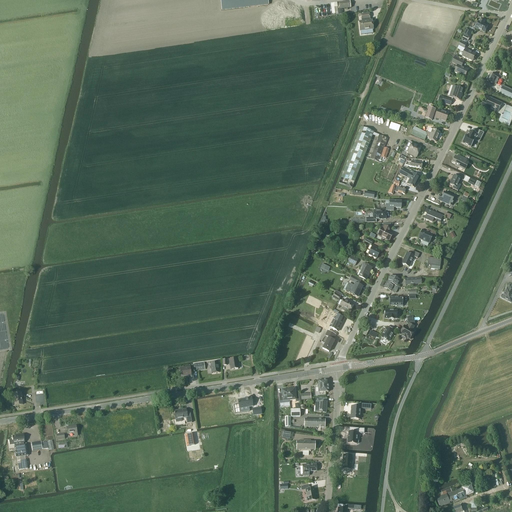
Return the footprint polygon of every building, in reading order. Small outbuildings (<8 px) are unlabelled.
[(268,0),(220,0),(222,11),(269,5),(268,0)] [(370,21),(369,15),(369,14),(361,15),(362,22),(359,22),(360,31),(373,29),(372,20),(370,21)] [(484,24),(485,20),(482,19),(480,22),(479,21),(476,28),(485,33),(486,31),(487,31),(488,30),(487,28),(488,26),(484,24)] [(467,29),(463,38),(468,41),(473,31),(468,29),(467,29)] [(459,46),(458,49),(464,52),(465,49),(467,45),(461,42),(459,46)] [(464,52),(462,56),(473,61),(476,54),(465,49),(464,52)] [(458,66),(455,71),(454,72),(465,77),(469,69),(462,66),(464,62),(454,57),(452,63),(458,66)] [(490,74),(487,80),(496,84),(497,84),(499,78),(490,74)] [(453,86),(449,96),(459,100),(463,89),(453,86)] [(439,96),(437,101),(438,101),(446,104),(450,105),(452,100),(447,98),(441,96),(439,96)] [(511,107),(503,104),(490,98),(488,102),(484,100),(481,106),(498,114),(498,113),(502,115),(499,122),(509,126),(511,118),(511,107)] [(431,120),(432,119),(436,109),(429,106),(425,118),(431,120)] [(446,121),(448,113),(437,109),(435,117),(446,121)] [(386,158),(389,149),(384,148),(388,138),(373,133),(374,132),(361,127),(338,183),(352,188),(364,157),(379,162),(381,157),(386,158)] [(436,142),(440,133),(433,129),(431,133),(428,132),(428,133),(414,127),(411,134),(425,140),(426,137),(429,138),(429,139),(436,142)] [(466,135),(462,143),(470,147),(474,140),(479,143),(484,133),(476,129),(474,133),(469,131),(467,136),(466,135)] [(421,147),(412,143),(411,144),(410,144),(409,147),(410,148),(408,153),(416,157),(421,147)] [(455,165),(463,169),(467,160),(458,156),(457,158),(455,157),(452,162),(456,163),(455,165)] [(412,174),(401,168),(398,174),(409,179),(407,184),(414,188),(420,177),(412,173),(412,174)] [(454,175),(449,184),(453,186),(452,188),(457,191),(460,185),(459,184),(461,179),(454,175)] [(395,191),(395,192),(398,193),(397,194),(400,195),(400,193),(405,194),(406,189),(396,186),(395,189),(395,191)] [(452,202),(455,196),(444,192),(442,196),(440,195),(437,200),(451,206),(453,202),(452,202)] [(386,210),(393,211),(393,208),(401,208),(401,201),(389,201),(389,202),(386,202),(386,210)] [(441,221),(443,216),(426,209),(424,213),(427,214),(424,219),(432,222),(434,218),(436,219),(436,221),(440,223),(441,221)] [(366,223),(374,223),(377,222),(377,220),(386,219),(386,212),(374,212),(374,218),(366,218),(366,223)] [(382,226),(378,235),(383,238),(385,239),(389,241),(392,234),(388,232),(390,229),(388,228),(391,224),(383,224),(382,226)] [(422,231),(418,239),(422,241),(421,244),(427,247),(428,244),(429,243),(430,244),(432,237),(436,239),(436,232),(429,229),(428,233),(422,231)] [(372,245),(368,255),(376,259),(381,251),(378,250),(379,248),(372,245)] [(407,253),(401,263),(409,267),(414,257),(417,258),(419,254),(412,251),(410,255),(410,254),(407,253)] [(351,256),(348,263),(355,266),(358,260),(351,256)] [(427,265),(431,266),(430,269),(439,270),(440,267),(441,259),(428,257),(427,265)] [(366,280),(372,268),(364,264),(358,276),(366,280)] [(397,286),(400,280),(390,275),(387,282),(397,286)] [(349,284),(346,291),(350,293),(357,297),(363,287),(359,285),(361,280),(354,277),(351,276),(349,281),(350,281),(349,283),(349,284)] [(399,287),(397,286),(387,282),(384,288),(391,291),(392,291),(396,293),(399,287)] [(511,303),(511,301),(511,286),(510,285),(508,289),(507,288),(502,299),(511,303)] [(389,297),(389,306),(402,306),(403,297),(389,297)] [(343,300),(340,305),(343,307),(342,309),(346,311),(347,309),(350,311),(354,305),(343,300)] [(385,319),(398,319),(398,314),(397,314),(397,310),(385,310),(385,319)] [(330,327),(338,331),(345,318),(337,314),(330,327)] [(412,330),(414,326),(415,325),(415,321),(413,321),(408,322),(408,327),(407,328),(404,326),(400,334),(402,335),(402,336),(406,339),(406,338),(410,340),(410,339),(412,336),(414,332),(412,330)] [(388,341),(394,331),(387,327),(381,337),(388,341)] [(328,331),(322,343),(325,344),(322,349),(329,352),(331,347),(332,347),(333,345),(334,341),(335,341),(333,340),(335,336),(327,332),(328,331)] [(231,370),(239,368),(237,359),(229,360),(231,370)] [(211,363),(211,368),(211,374),(220,373),(219,362),(211,363)] [(197,363),(193,363),(195,371),(205,369),(204,363),(198,364),(197,363)] [(181,377),(185,377),(191,376),(190,367),(180,369),(181,377)] [(318,392),(326,392),(328,392),(328,381),(327,380),(318,380),(318,392)] [(355,383),(354,392),(359,392),(359,393),(360,393),(360,396),(370,397),(371,390),(367,390),(367,384),(355,383)] [(293,388),(288,389),(289,401),(296,400),(296,402),(300,402),(298,392),(295,392),(295,389),(293,389),(293,388)] [(282,393),(279,394),(280,404),(284,403),(290,403),(289,401),(288,389),(283,389),(283,390),(282,391),(282,393)] [(15,406),(23,405),(22,393),(14,394),(15,406)] [(239,409),(253,406),(251,398),(238,400),(239,409)] [(315,413),(318,413),(326,413),(327,402),(315,401),(315,413)] [(351,406),(350,419),(360,420),(361,409),(370,410),(371,405),(360,404),(360,407),(351,406)] [(175,420),(173,420),(174,426),(185,424),(185,421),(186,420),(187,424),(192,423),(190,412),(187,413),(186,409),(174,411),(175,420)] [(325,428),(325,419),(304,419),(304,427),(325,428)] [(77,436),(76,426),(67,427),(68,434),(74,433),(75,436),(77,436)] [(348,432),(347,444),(357,445),(357,444),(358,444),(358,441),(357,440),(357,433),(361,433),(361,431),(364,431),(364,429),(354,428),(354,432),(348,432)] [(23,444),(23,442),(24,442),(23,435),(13,436),(13,439),(9,439),(10,445),(14,445),(15,446),(14,446),(16,457),(28,456),(26,444),(23,444)] [(311,442),(311,441),(301,440),(301,442),(296,442),(296,450),(301,450),(301,451),(303,451),(303,455),(308,455),(309,452),(311,452),(311,450),(315,451),(315,442),(311,442)] [(47,441),(41,442),(31,443),(32,451),(48,449),(47,442),(47,441)] [(343,455),(342,469),(351,470),(352,456),(343,455)] [(21,464),(18,464),(19,470),(28,469),(26,460),(21,461),(21,464)] [(303,476),(309,476),(309,472),(316,471),(316,465),(302,465),(303,476)] [(339,482),(338,489),(344,490),(343,495),(352,495),(352,493),(355,494),(355,489),(353,489),(353,482),(345,481),(345,482),(339,482)] [(313,488),(309,489),(308,486),(301,487),(301,491),(305,490),(307,502),(315,500),(313,488)] [(466,498),(462,488),(452,492),(450,488),(441,491),(443,496),(437,498),(440,507),(466,498)]
